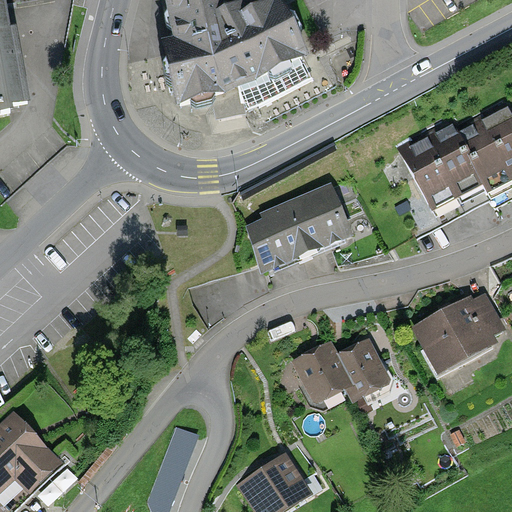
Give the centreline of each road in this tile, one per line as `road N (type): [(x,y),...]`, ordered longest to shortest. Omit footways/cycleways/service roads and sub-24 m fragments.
road 1 (residential): [(198,375),(237,333),(273,310),(441,270),(511,242)]
road 2 (tertiary): [(404,86),(247,167),(208,178),(158,168),(123,141)]
road 3 (residential): [(80,511),(198,375)]
road 4 (residential): [(123,141),(0,267)]
road 5 (tertiary): [(123,141),(104,104),(101,76),(115,0)]
road 6 (residential): [(198,375),(223,425),(195,511)]
road 7 (tertiary): [(511,29),(404,86)]
